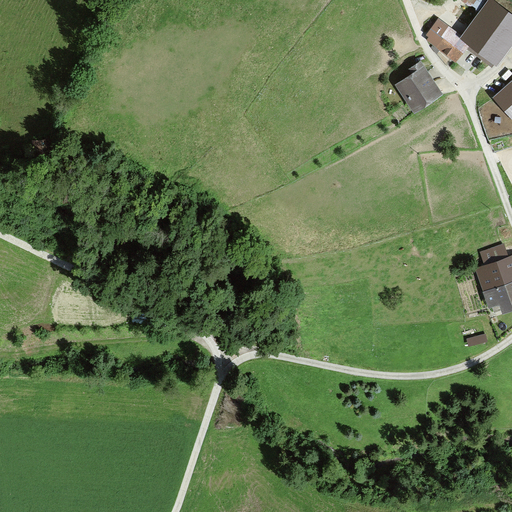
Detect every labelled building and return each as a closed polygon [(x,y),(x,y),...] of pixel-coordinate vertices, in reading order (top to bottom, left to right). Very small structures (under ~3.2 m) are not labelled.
[(487,0),(460,36),(439,20),(426,38),(455,61),(468,43),(495,64),(511,41),(511,13),(494,0),(487,0)] [(416,71),(396,85),(414,112),(441,94),(420,62),(413,66),(416,71)] [(511,84),(496,99),(511,116),(511,84)] [(504,246),(482,253),(486,267),(477,270),(490,307),(497,304),(500,313),(511,308),(511,255),(508,257),(504,246)] [(468,336),(470,342),(487,336),(485,330),(468,336)]
